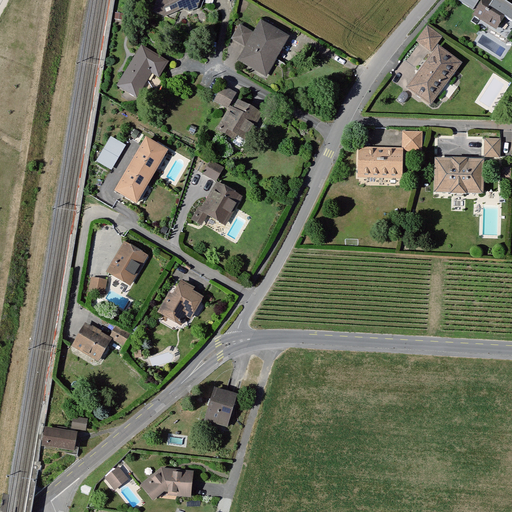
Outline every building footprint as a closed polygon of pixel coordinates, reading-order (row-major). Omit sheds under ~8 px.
[(156,0),(152,11),(176,20),(180,11),(184,9),(189,12),(198,8),(201,0),(156,0)] [(511,7),(500,0),(495,0),(489,10),(483,6),(476,9),(473,14),(497,29),(504,17),(511,21),(511,7)] [(289,36),(260,20),(238,59),(267,76),(289,36)] [(443,36),(428,25),(416,40),(432,51),(443,36)] [(168,63),(142,46),(117,86),(135,98),(151,73),(159,78),(168,63)] [(463,65),(438,46),(406,89),(431,107),(463,65)] [(263,114),(239,100),(234,109),(230,106),(215,132),(233,142),(237,136),(248,142),(263,114)] [(112,135),(98,160),(113,169),(127,144),(112,135)] [(502,156),(503,137),(485,137),(484,156),(502,156)] [(167,151),(149,140),(119,192),(137,203),(167,151)] [(404,148),(359,146),(358,177),(403,179),(404,148)] [(485,158),(436,157),(435,192),(484,194),(485,158)] [(204,173),(218,180),(225,167),(211,160),(204,173)] [(239,198),(218,186),(203,212),(224,224),(239,198)] [(146,256),(121,242),(104,272),(128,286),(146,256)] [(91,277),(90,292),(107,293),(108,278),(91,277)] [(199,295),(174,282),(169,292),(166,290),(154,312),(175,324),(182,311),(189,315),(199,295)] [(110,339),(82,323),(70,345),(98,360),(110,339)] [(234,393),(211,386),(200,418),(223,425),(234,393)] [(75,416),(73,426),(87,429),(89,419),(75,416)] [(76,436),(47,432),(45,444),(74,448),(76,436)] [(127,479),(116,465),(103,475),(113,489),(127,479)] [(191,470),(160,467),(138,485),(149,499),(162,489),(188,492),(191,470)]
